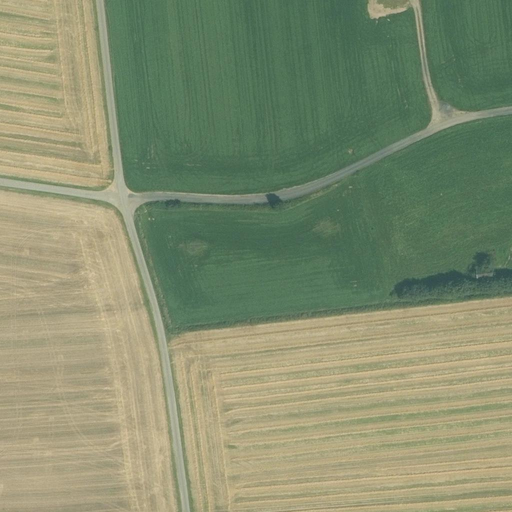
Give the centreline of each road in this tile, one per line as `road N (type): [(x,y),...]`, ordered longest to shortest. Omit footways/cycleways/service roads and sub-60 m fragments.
road 1 (unclassified): [(185,511),(165,364),(125,199),(103,0)]
road 2 (track): [(125,199),(264,199),(315,186),(445,125),(511,112)]
road 3 (track): [(445,125),(415,0)]
